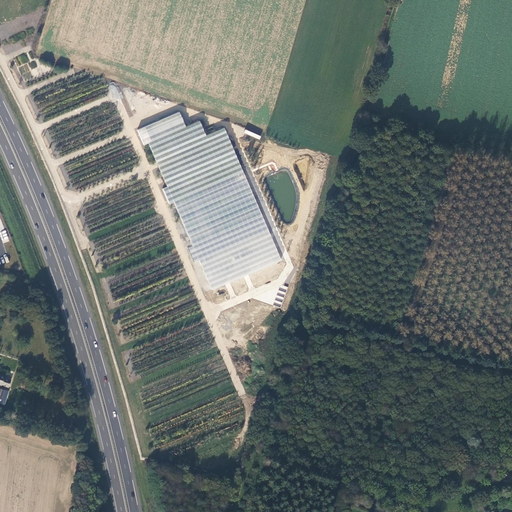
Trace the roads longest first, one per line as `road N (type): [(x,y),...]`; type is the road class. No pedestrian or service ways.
road 1 (trunk): [(134,511),(81,305),(0,105)]
road 2 (trunk): [(0,133),(68,306),(121,511)]
